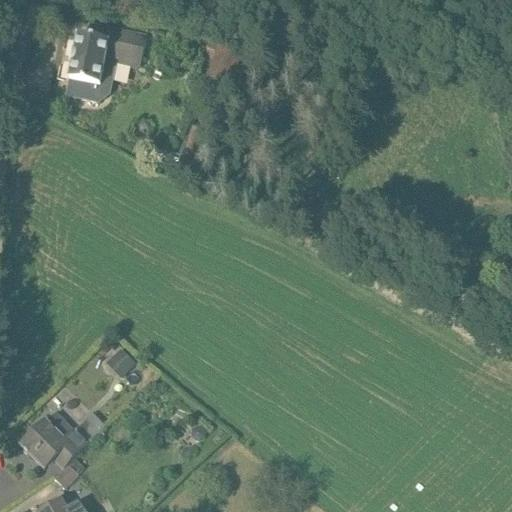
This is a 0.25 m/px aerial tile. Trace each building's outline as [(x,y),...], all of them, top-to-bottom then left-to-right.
[(142,64),(147,39),(113,33),(114,31),(90,26),(88,41),(79,39),(71,83),(73,84),(70,98),(103,105),(111,98),(118,65),(113,64),(114,59),(142,64)] [(240,99),(254,53),(233,47),(238,28),(228,26),(210,89),(219,92),(240,99)] [(492,93),(505,93),(505,81),(492,81),(492,93)] [(200,183),(215,137),(193,131),(177,176),(200,183)] [(511,321),(511,305),(495,299),(490,311),(511,321)] [(122,380),(137,366),(123,351),(108,365),(122,380)] [(56,462),(65,471),(69,468),(90,448),(109,429),(94,413),(75,433),(57,415),(48,424),(23,448),(45,471),(56,462)] [(80,479),(69,468),(65,471),(56,481),(66,492),(80,479)] [(66,511),(62,503),(46,511),(66,511)]
